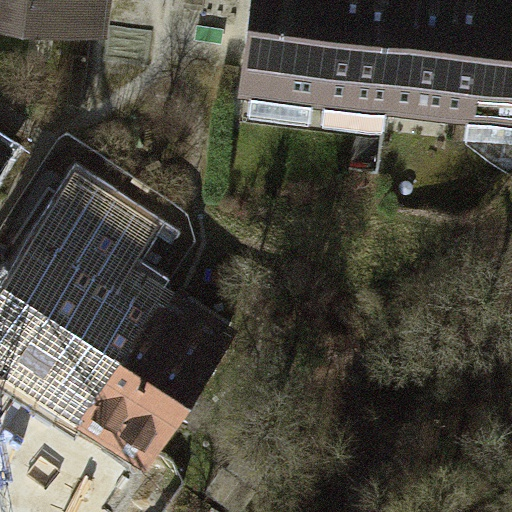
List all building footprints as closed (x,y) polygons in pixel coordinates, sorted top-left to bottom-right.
[(0,0),(0,33),(103,45),(108,0),(0,0)] [(511,0),(259,0),(246,97),(511,132),(511,0)] [(0,135),(0,168),(15,145),(0,135)] [(0,293),(0,378),(147,474),(235,341),(50,218),(0,293)] [(222,468),(206,492),(236,511),(241,511),(256,491),(222,468)] [(27,511),(78,511),(34,494),(27,511)]
